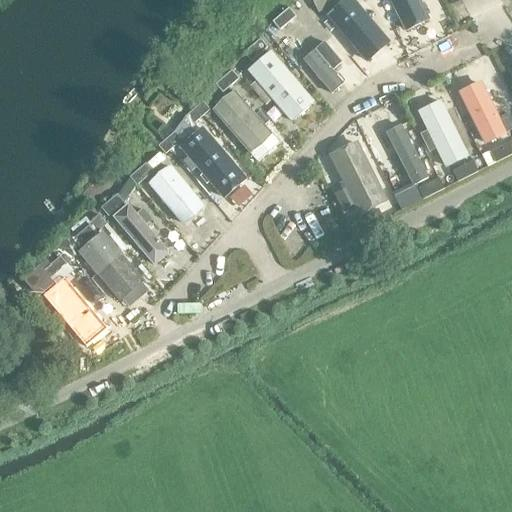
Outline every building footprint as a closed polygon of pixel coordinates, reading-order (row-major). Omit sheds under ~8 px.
[(288,6),(271,20),(278,28),(295,14),(288,6)] [(260,37),(243,51),(249,59),(266,45),(260,37)] [(240,78),(252,68),(244,58),(232,68),(240,78)] [(231,69),(214,83),(221,91),(238,77),(231,69)] [(202,100),(185,114),(192,122),(209,108),(202,100)] [(174,131),(157,145),(164,153),(181,139),(174,131)] [(491,150),(496,161),(511,152),(511,141),(511,140),(491,150)] [(453,169),(458,180),(478,170),(473,159),(453,169)] [(145,163),(128,177),(135,185),(152,171),(145,163)] [(419,186),(424,197),(444,187),(439,176),(419,186)] [(117,193),(100,207),(107,215),(124,201),(117,193)] [(297,201),(326,246),(337,239),(308,193),(297,201)] [(358,217),(363,227),(383,217),(378,207),(358,217)] [(88,225),(71,239),(78,247),(95,233),(88,225)] [(66,265),(78,247),(72,240),(71,239),(59,256),(63,261),(66,265)] [(38,266),(22,279),(36,297),(53,283),(49,278),(66,265),(63,261),(59,256),(42,270),(38,266)] [(25,302),(47,327),(53,322),(32,296),(25,302)]
